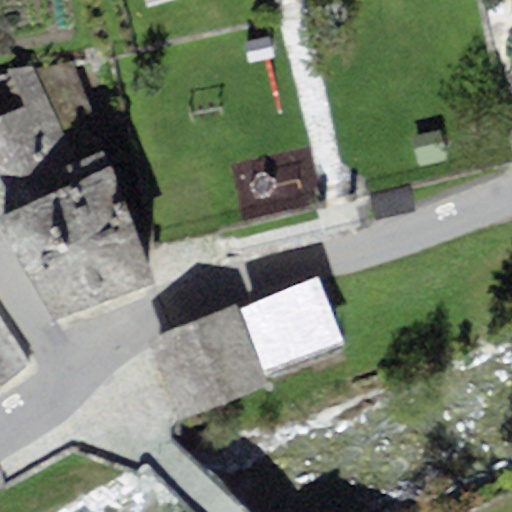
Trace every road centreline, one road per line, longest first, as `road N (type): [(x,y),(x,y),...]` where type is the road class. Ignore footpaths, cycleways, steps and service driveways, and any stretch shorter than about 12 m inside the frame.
road 1 (unclassified): [(91,381),(174,306),(226,283),(382,243),(511,192)]
road 2 (residential): [(0,256),(91,381)]
